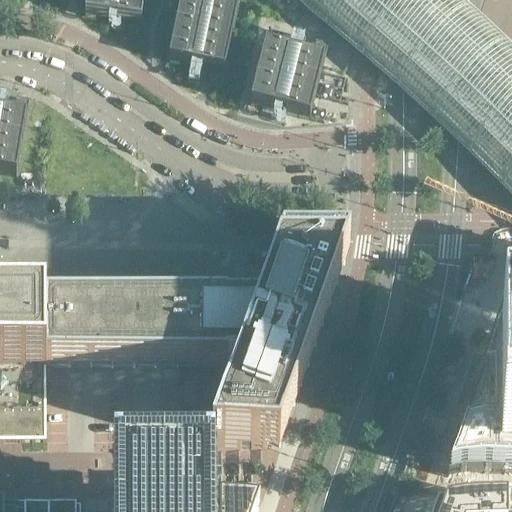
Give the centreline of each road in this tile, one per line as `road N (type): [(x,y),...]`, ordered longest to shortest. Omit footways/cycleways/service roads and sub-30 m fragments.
road 1 (tertiary): [(375,511),(435,315),(452,221),(465,0)]
road 2 (tertiary): [(402,0),(401,192),(388,313),(324,511)]
road 3 (unclassified): [(281,189),(242,182),(183,152),(53,65),(0,56)]
